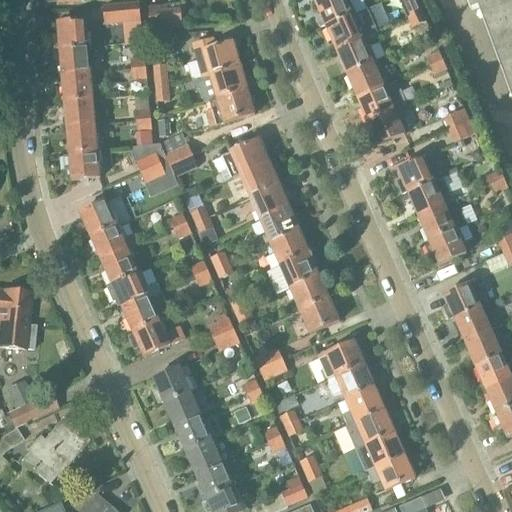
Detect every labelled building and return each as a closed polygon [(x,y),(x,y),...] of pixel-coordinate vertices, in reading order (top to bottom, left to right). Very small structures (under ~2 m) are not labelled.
[(324,27),(325,29),(352,17),(344,0),(326,0),(315,5),(319,16),(315,18),(320,29),(324,27)] [(511,0),(481,0),(468,5),(470,10),(481,6),(511,89),(511,0)] [(137,4),(101,7),(104,25),(139,22),(137,4)] [(405,12),(409,21),(422,15),(418,6),(405,12)] [(149,10),(152,33),(181,30),(179,12),(166,13),(166,8),(149,10)] [(426,24),(422,15),(409,21),(413,30),(426,24)] [(325,29),(336,53),(363,41),(352,17),(325,29)] [(59,50),(59,52),(88,49),(85,23),(57,25),(58,37),(53,37),(54,50),(59,50)] [(336,53),(346,77),(373,65),(373,66),(377,64),(367,40),(363,42),(363,41),(336,53)] [(202,81),(210,79),(241,70),(234,45),(216,50),(214,41),(193,48),(202,81)] [(90,75),(88,49),(59,52),(61,78),(90,75)] [(427,60),(430,69),(443,63),(439,54),(427,60)] [(130,61),(131,72),(146,70),(145,60),(130,61)] [(447,72),(443,63),(430,69),(434,77),(447,72)] [(356,101),(383,89),(373,66),(373,65),(346,77),(356,101)] [(153,69),(155,86),(167,85),(165,68),(153,69)] [(147,81),(146,70),(131,72),(132,82),(147,81)] [(241,70),(210,79),(216,102),(247,93),(241,70)] [(61,78),(63,104),(92,102),(90,75),(61,78)] [(367,125),(394,113),(407,108),(396,84),(383,89),(356,101),(367,125)] [(167,85),(155,86),(156,104),(169,103),(167,85)] [(247,93),(216,102),(209,104),(211,113),(205,115),(209,130),(254,117),(247,93)] [(95,128),(92,102),(63,104),(66,130),(95,128)] [(135,112),(136,122),(150,121),(149,111),(135,112)] [(449,133),(470,124),(465,112),(444,121),(449,133)] [(394,113),(367,125),(368,127),(363,129),(369,142),(374,140),(378,149),(405,138),(394,113)] [(136,122),(137,133),(151,132),(150,121),(136,122)] [(470,124),(449,133),(455,146),(476,136),(470,124)] [(66,130),(68,157),(97,154),(95,128),(66,130)] [(231,182),(240,178),(239,178),(269,165),(259,142),(221,159),(231,182)] [(165,158),(170,169),(192,159),(187,148),(165,158)] [(97,154),(68,157),(68,158),(64,159),(65,173),(70,172),(71,183),(99,181),(97,154)] [(135,163),(140,176),(161,167),(155,154),(135,163)] [(170,169),(175,180),(197,170),(192,159),(170,169)] [(407,196),(434,184),(424,159),(397,171),(401,182),(397,183),(402,195),(406,193),(407,196)] [(279,188),(269,165),(239,178),(240,178),(249,201),(279,188)] [(167,180),(161,167),(140,176),(146,189),(167,180)] [(487,179),(490,188),(503,182),(500,173),(487,179)] [(407,196),(418,220),(454,204),(444,180),(434,184),(407,196)] [(503,182),(490,188),(494,196),(507,190),(503,182)] [(249,201),(259,223),(289,210),(279,188),(249,201)] [(418,220),(428,244),(456,232),(467,227),(457,203),(454,204),(418,220)] [(90,240),(116,228),(106,204),(80,216),(84,226),(80,228),(85,240),(89,238),(90,240)] [(259,223),(269,246),(299,233),(289,210),(259,223)] [(203,211),(191,216),(195,226),(207,221),(203,211)] [(169,222),(173,232),(187,226),(182,217),(169,222)] [(207,221),(195,226),(199,236),(212,231),(207,221)] [(187,226),(173,232),(178,242),(191,236),(187,226)] [(90,240),(101,264),(127,252),(116,228),(90,240)] [(456,232),(428,244),(429,246),(425,248),(430,260),(435,258),(439,268),(466,256),(456,232)] [(299,233),(269,246),(279,269),(309,256),(299,233)] [(511,236),(498,243),(504,255),(511,251),(511,236)] [(101,264),(111,288),(138,276),(127,252),(101,264)] [(223,256),(210,261),(215,271),(227,265),(223,256)] [(279,269),(289,291),(319,278),(309,256),(279,269)] [(194,280),(207,274),(203,264),(190,270),(194,280)] [(215,271),(219,281),(231,275),(227,265),(215,271)] [(207,274),(194,280),(198,290),(211,284),(207,274)] [(138,276),(111,288),(122,312),(148,300),(138,276)] [(289,291),(299,314),(329,301),(319,278),(289,291)] [(454,321),(481,310),(470,286),(444,297),(449,307),(444,309),(449,321),(454,319),(454,321)] [(0,350),(24,352),(29,297),(23,297),(24,293),(9,291),(9,295),(3,294),(3,295),(0,294),(0,318),(1,319),(0,329),(0,350)] [(148,300),(122,312),(129,329),(132,336),(159,325),(148,300)] [(243,301),(230,307),(235,316),(247,311),(243,301)] [(329,301),(299,314),(309,337),(339,324),(329,301)] [(454,321),(465,345),(498,331),(488,306),(481,310),(454,321)] [(247,311),(235,316),(239,326),(251,321),(247,311)] [(213,342),(234,333),(228,321),(208,330),(213,342)] [(159,325),(132,336),(133,338),(128,341),(133,352),(138,350),(143,360),(170,349),(159,325)] [(465,345),(475,370),(509,355),(498,331),(465,345)] [(234,333),(213,342),(218,354),(239,345),(234,333)] [(334,380),(364,367),(354,345),(316,361),(326,384),(328,383),(334,381),(334,380)] [(259,373),(281,363),(276,352),(254,362),(259,373)] [(475,370),(486,394),(511,381),(511,361),(509,355),(475,370)] [(281,363),(259,373),(264,384),(286,374),(281,363)] [(374,390),(364,367),(334,380),(334,381),(328,383),(328,388),(329,392),(330,395),(334,398),(341,395),(344,403),(374,390)] [(163,406),(189,395),(179,371),(153,382),(157,393),(153,395),(158,407),(163,405),(163,406)] [(511,381),(486,394),(496,418),(511,410),(511,381)] [(246,398),(259,392),(255,382),(241,388),(246,398)] [(5,391),(14,411),(32,403),(23,383),(5,391)] [(384,413),(374,390),(344,403),(349,413),(341,417),(346,429),(354,425),(354,426),(384,413)] [(263,401),(259,392),(246,398),(250,407),(263,401)] [(163,406),(174,430),(200,419),(189,395),(163,406)] [(30,406),(7,417),(13,431),(36,420),(30,406)] [(511,410),(496,418),(497,420),(493,422),(498,434),(502,432),(507,442),(511,439),(511,410)] [(394,435),(384,413),(354,426),(364,448),(394,435)] [(284,430),(296,424),(292,415),(279,420),(284,430)] [(174,430),(185,454),(211,443),(200,419),(174,430)] [(39,442),(21,462),(49,486),(86,443),(74,433),(73,433),(62,424),(43,446),(39,442)] [(301,434),(296,424),(284,430),(288,440),(301,434)] [(267,445),(280,439),(275,430),(262,436),(267,445)] [(403,458),(394,435),(364,448),(355,452),(365,474),(366,474),(374,471),(403,458)] [(280,439),(267,445),(271,455),(284,449),(280,439)] [(185,454),(195,478),(221,467),(211,443),(185,454)] [(374,471),(366,474),(371,485),(379,481),(385,493),(413,481),(403,458),(374,471)] [(0,460),(0,477),(8,468),(0,460)] [(304,475),(316,469),(312,460),(299,465),(304,475)] [(195,478),(206,502),(232,491),(221,467),(195,478)] [(316,469),(304,475),(308,485),(320,479),(316,469)] [(301,487),(277,498),(282,510),(307,499),(301,487)] [(241,511),(232,491),(206,502),(207,504),(202,506),(204,511),(241,511)] [(421,499),(399,509),(400,511),(422,511),(426,511),(421,499)] [(109,511),(95,500),(84,511),(109,511)]
